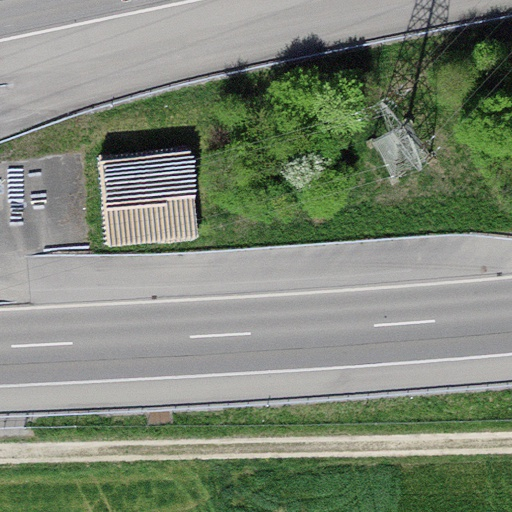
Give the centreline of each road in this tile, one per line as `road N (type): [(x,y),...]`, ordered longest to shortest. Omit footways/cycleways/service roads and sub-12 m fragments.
road 1 (motorway): [(0,346),(511,313)]
road 2 (track): [(0,454),(511,441)]
